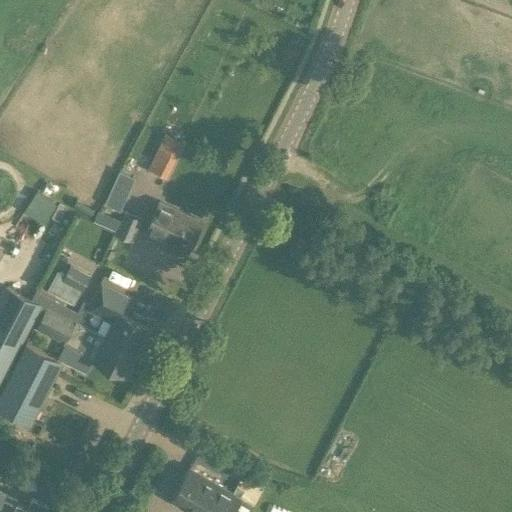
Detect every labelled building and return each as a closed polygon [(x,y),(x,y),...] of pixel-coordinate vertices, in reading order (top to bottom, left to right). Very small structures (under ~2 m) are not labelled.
[(179,154),(159,145),(149,167),(169,176),(179,154)] [(118,169),(105,201),(122,208),(135,176),(118,169)] [(24,212),(44,223),(57,201),(36,190),(24,212)] [(160,201),(145,232),(187,251),(202,220),(160,201)] [(143,219),(124,211),(114,233),(133,242),(143,219)] [(74,304),(91,274),(71,263),(65,273),(58,269),(47,290),(74,304)] [(95,313),(111,322),(106,334),(138,351),(149,327),(121,313),(126,302),(106,292),(95,313)] [(69,316),(73,309),(51,298),(35,329),(61,341),(62,339),(65,340),(63,344),(126,375),(138,351),(106,334),(69,316)] [(0,380),(26,330),(0,316),(0,380)] [(26,341),(13,365),(0,390),(0,406),(31,423),(63,362),(64,360),(57,357),(54,355),(26,341)] [(189,467),(170,499),(192,511),(230,511),(240,497),(189,467)] [(41,511),(29,506),(27,510),(15,504),(18,498),(0,489),(0,511),(41,511)]
